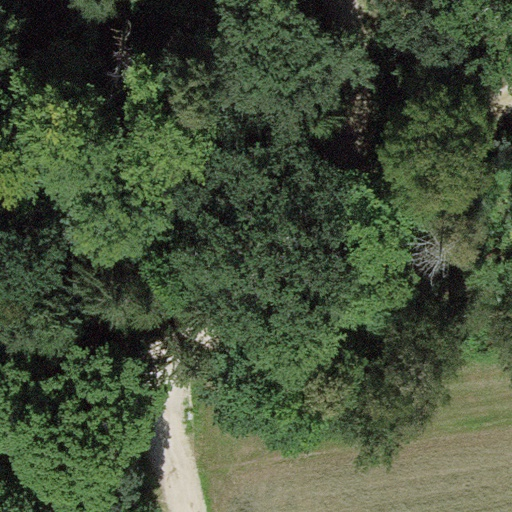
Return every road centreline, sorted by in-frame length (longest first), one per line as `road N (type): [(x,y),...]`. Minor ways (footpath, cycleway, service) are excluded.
road 1 (track): [(511,90),(139,379),(0,415)]
road 2 (track): [(347,0),(342,218)]
road 3 (track): [(360,0),(511,36)]
road 4 (track): [(190,511),(170,442),(139,379)]
